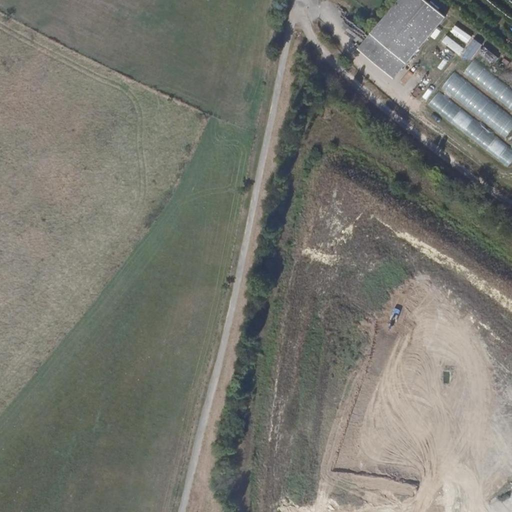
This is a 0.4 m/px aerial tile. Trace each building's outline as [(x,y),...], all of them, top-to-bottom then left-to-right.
[(396,0),(357,47),(393,76),(446,16),(426,0),(396,0)] [(456,26),(452,30),(463,39),(466,34),(456,26)] [(459,54),(464,48),(447,35),(443,41),(459,54)] [(511,130),(511,114),(453,73),(443,86),(510,133),(511,130)] [(511,162),(511,148),(437,93),(430,103),(511,163),(511,162)]
